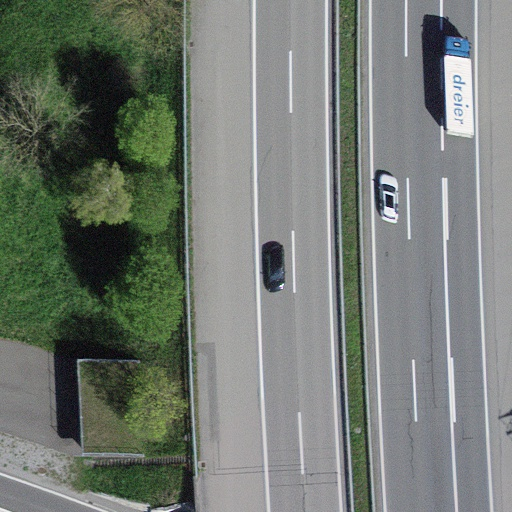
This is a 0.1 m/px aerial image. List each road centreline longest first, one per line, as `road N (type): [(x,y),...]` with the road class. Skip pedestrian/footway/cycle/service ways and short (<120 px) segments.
road 1 (motorway): [(421,511),(406,0)]
road 2 (motorway): [(290,0),(304,511)]
